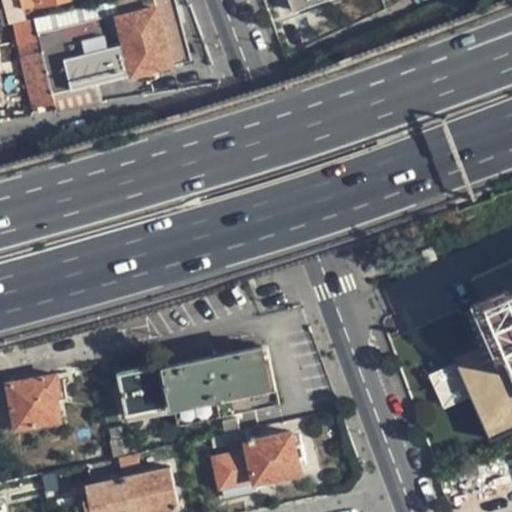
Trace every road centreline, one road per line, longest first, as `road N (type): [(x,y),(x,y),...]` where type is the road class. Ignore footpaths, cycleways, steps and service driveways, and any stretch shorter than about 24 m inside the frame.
road 1 (secondary): [(251,80),(412,511)]
road 2 (motorway): [(0,289),(359,180)]
road 3 (unknown): [(329,288),(274,316),(0,367)]
road 4 (motorway): [(299,130),(0,214)]
road 5 (residential): [(251,80),(0,130)]
road 6 (motorway): [(511,22),(398,73),(299,130)]
road 7 (motorway): [(511,58),(299,130)]
road 8 (motorway): [(359,180),(511,120)]
road 9 (motorway): [(359,180),(511,145)]
